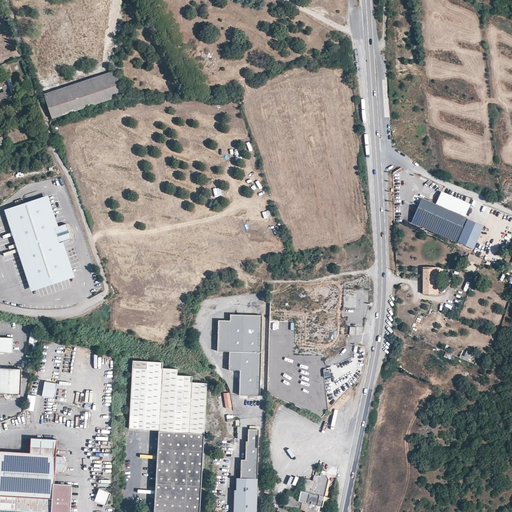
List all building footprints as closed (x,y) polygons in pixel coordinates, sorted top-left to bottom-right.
[(117,74),(116,70),(44,93),(46,97),(117,74)] [(46,97),(53,118),(123,95),(119,80),(117,74),(46,97)] [(7,80),(0,81),(0,99),(12,96),(7,80)] [(443,193),(437,206),(422,199),(411,222),(456,242),(476,250),(488,221),(468,212),(471,205),(443,193)] [(44,197),(55,228),(59,226),(48,195),(44,197)] [(44,197),(9,209),(37,286),(72,273),(61,242),(64,241),(73,238),(68,223),(59,226),(55,228),(44,197)] [(5,211),(34,291),(77,276),(64,241),(61,242),(72,273),(37,286),(9,209),(5,211)] [(482,259),(470,254),(467,259),(480,265),(482,259)] [(437,269),(423,270),(423,295),(434,294),(434,275),(437,275),(437,269)] [(217,351),(229,352),(261,353),(262,317),(230,315),(230,321),(219,321),(217,351)] [(0,352),(12,353),(13,338),(0,337),(0,352)] [(228,370),(240,371),(260,372),(261,353),(229,352),(228,370)] [(199,511),(203,450),(207,383),(193,382),(193,375),(177,374),(177,368),(163,367),(163,362),(133,361),(133,368),(130,428),(159,430),(157,464),(154,511),(199,511)] [(0,368),(0,393),(21,395),(22,370),(0,368)] [(241,395),(259,396),(260,372),(240,371),(239,392),(241,395)] [(50,381),(48,396),(60,397),(62,382),(50,381)] [(229,392),(223,393),(226,408),(232,407),(229,392)] [(34,395),(32,410),(40,411),(41,396),(34,395)] [(241,480),(257,481),(258,461),(259,431),(248,431),(248,442),(246,443),(245,460),(242,461),(241,480)] [(64,457),(57,456),(57,440),(49,440),(49,436),(44,436),(44,439),(32,438),(31,453),(0,452),(0,511),(68,511),(70,485),(55,484),(56,471),(63,471),(66,466),(66,461),(64,457)] [(319,470),(314,489),(306,488),(305,492),(300,491),(299,498),(286,496),(284,506),(300,510),(302,502),(307,503),(305,511),(304,511),(317,511),(319,507),(322,507),(328,479),(325,474),(326,472),(319,470)] [(233,511),(256,511),(257,495),(257,481),(241,480),(237,480),(236,491),(234,491),(233,511)] [(111,493),(99,489),(95,501),(107,506),(111,493)]
